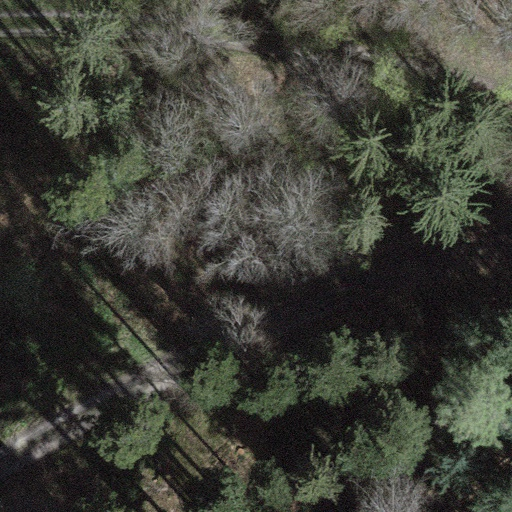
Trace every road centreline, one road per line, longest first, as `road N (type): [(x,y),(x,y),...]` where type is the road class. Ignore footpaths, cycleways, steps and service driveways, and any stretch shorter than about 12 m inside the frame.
road 1 (track): [(511,231),(320,296),(0,456)]
road 2 (track): [(0,12),(101,9),(232,26),(511,91)]
